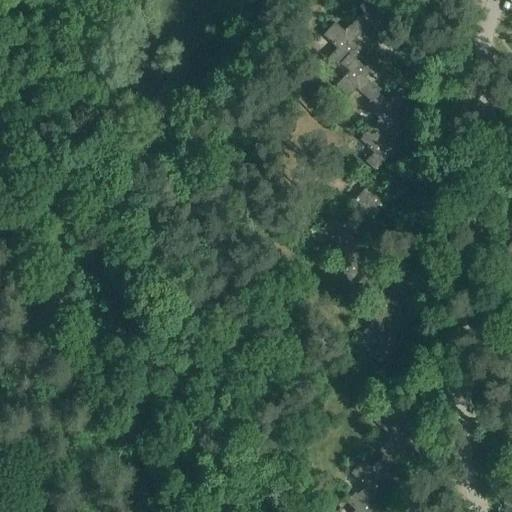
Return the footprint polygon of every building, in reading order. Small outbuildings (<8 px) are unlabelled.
[(363,13),(358,19),(367,27),(375,20),(380,25),(391,14),(379,3),(378,5),(373,0),(365,0),(358,8),(363,13)] [(367,27),(358,19),(357,18),(344,32),(335,23),(323,36),(337,49),(329,58),(339,67),(341,65),(340,64),(350,54),(354,58),(364,47),(360,44),(357,47),(353,43),(367,27)] [(364,67),(354,58),(350,54),(340,64),(341,65),(349,72),(336,86),(348,98),(357,89),(370,101),(378,94),(380,92),(365,78),(369,73),(373,76),(376,73),(367,64),(364,67)] [(379,120),(372,127),(381,136),(394,122),(398,126),(406,118),(402,114),(399,117),(395,113),(399,109),(410,98),(400,89),(387,102),(378,94),(370,101),(365,106),(379,120)] [(381,136),(372,127),(360,140),(374,154),(365,162),(375,172),(389,158),(392,161),(400,152),(397,148),(394,151),(389,147),(393,143),(404,132),(398,126),(394,122),(381,136)] [(354,212),(364,220),(371,212),(376,217),(386,205),(374,195),(373,197),(364,189),(354,202),(359,206),(354,212)] [(350,237),(364,220),(354,212),(353,212),(341,226),(332,218),(320,231),(335,244),(327,253),(338,262),(340,259),(339,258),(348,248),(352,251),(361,240),(358,237),(355,240),(350,237)] [(363,260),(352,251),(348,248),(339,258),(340,259),(348,266),(336,281),(349,292),(357,282),(371,294),(378,286),(379,286),(381,284),(365,271),(369,266),(372,269),(375,265),(366,257),(363,260)] [(381,312),(374,320),(384,328),(396,314),(400,317),(408,308),(404,305),(402,308),(397,304),(410,288),(400,279),(388,294),(379,286),(378,286),(371,294),(367,299),(381,312)] [(384,328),(374,320),(363,333),(378,346),(370,355),(380,364),(393,349),(396,352),(404,342),(401,339),(398,343),(393,338),(407,322),(400,317),(396,314),(384,328)] [(370,419),(383,430),(392,419),(407,431),(410,428),(416,422),(399,408),(403,403),(407,406),(410,403),(400,394),(397,398),(382,385),(373,396),(382,404),(370,419)] [(419,436),(410,428),(407,431),(392,419),(383,430),(392,437),(380,452),(385,457),(386,456),(394,463),(402,454),(417,466),(425,455),(409,442),(413,437),(416,440),(419,436)] [(367,489),(360,498),(370,506),(373,502),(374,503),(383,492),(386,495),(394,485),(391,482),(388,485),(383,481),(396,465),(394,463),(386,456),(385,457),(373,471),(364,463),(352,477),(367,489)] [(370,506),(360,498),(357,495),(349,506),(355,511),(384,511),(374,503),(373,502),(370,506)]
